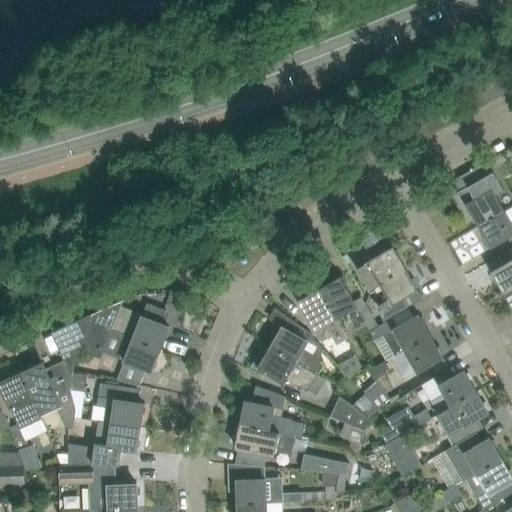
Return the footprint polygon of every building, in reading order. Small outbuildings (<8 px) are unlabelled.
[(511,73),(509,68),(497,75),(507,93),(511,90),(511,73)] [(496,99),(507,93),(497,75),(486,81),(496,99)] [(486,81),(475,87),(486,105),(496,99),(486,81)] [(486,105),(475,87),(464,93),(475,111),(486,105)] [(464,93),(454,99),(464,117),(475,111),(464,93)] [(443,105),(453,123),(464,117),(454,99),(443,105)] [(443,105),(432,111),(442,130),(453,123),(443,105)] [(431,136),(442,130),(432,111),(421,117),(431,136)] [(421,117),(411,123),(421,141),(431,136),(421,117)] [(410,148),(421,141),(411,123),(400,129),(410,148)] [(374,141),(361,148),(373,168),(385,162),(374,141)] [(373,168),(361,148),(351,154),(363,174),(373,168)] [(351,154),(341,159),(353,180),(363,174),(351,154)] [(341,159),(330,166),(342,186),(353,180),(341,159)] [(331,192),(342,186),(330,166),(320,172),(331,192)] [(320,172),(309,178),(320,198),(331,192),(320,172)] [(460,191),(457,193),(465,206),(467,204),(480,225),(505,210),(496,194),(503,190),(493,172),(460,191)] [(310,204),(320,198),(309,178),(299,184),(310,204)] [(299,184),(288,189),(300,210),(310,204),(299,184)] [(288,189),(277,195),(289,216),(300,210),(288,189)] [(277,195),(268,201),(279,221),(289,216),(277,195)] [(279,221),(268,201),(257,207),(268,228),(279,221)] [(511,206),(505,210),(480,225),(485,234),(489,241),(492,246),(509,236),(511,234),(511,222),(511,221),(511,220),(511,206)] [(237,223),(247,240),(257,234),(248,217),(237,223)] [(376,246),(388,239),(379,223),(367,230),(376,246)] [(371,293),(372,291),(381,283),(406,269),(393,248),(357,269),(371,293)] [(511,261),(493,272),(505,293),(511,288),(511,261)] [(382,299),(376,302),(379,306),(385,316),(407,303),(403,297),(413,292),(417,289),(406,269),(381,283),(388,295),(382,299)] [(356,306),(354,303),(340,279),(321,290),(337,318),(347,312),(357,329),(365,324),(359,314),(355,307),(356,306)] [(337,318),(321,290),(300,302),(321,341),(332,335),(325,324),(337,318)] [(362,296),(353,301),(354,303),(356,306),(355,307),(359,314),(369,308),(362,296)] [(111,330),(122,301),(91,315),(89,321),(111,330)] [(147,303),(134,338),(160,349),(169,326),(162,323),(167,311),(147,303)] [(369,308),(359,314),(365,324),(366,324),(370,331),(379,326),(369,308)] [(43,364),(22,373),(40,412),(61,403),(58,397),(70,392),(70,389),(73,370),(80,349),(89,321),(91,315),(53,333),(66,362),(46,371),(43,364)] [(379,326),(370,331),(376,340),(383,336),(394,355),(405,349),(406,351),(431,336),(419,315),(401,325),(398,327),(393,317),(379,326)] [(89,321),(80,349),(101,357),(111,330),(89,321)] [(283,327),(272,346),(318,374),(322,368),(324,364),(320,361),(317,359),(322,350),(307,341),(300,337),(283,327)] [(124,335),(115,357),(125,361),(152,371),(160,349),(134,338),(124,335)] [(431,336),(406,351),(418,371),(443,357),(431,336)] [(318,374),(272,346),(270,349),(265,346),(254,364),(260,367),(259,368),(288,385),(290,381),(308,392),(318,374)] [(356,355),(339,364),(346,378),(363,368),(356,355)] [(385,360),(371,368),(377,378),(391,370),(385,360)] [(87,373),(73,370),(70,389),(84,392),(87,373)] [(21,428),(43,418),(40,412),(22,373),(17,371),(6,376),(4,382),(0,383),(21,428)] [(452,406),(477,391),(465,371),(447,381),(440,385),(444,392),(430,401),(438,414),(452,406)] [(378,380),(364,391),(367,394),(379,409),(390,400),(378,380)] [(140,427),(144,403),(123,400),(125,388),(102,385),(99,406),(106,407),(104,422),(112,423),(140,427)] [(295,436),(301,437),(304,424),(291,422),(291,420),(272,416),(274,408),(283,409),(285,396),(258,386),(257,386),(254,402),(246,401),(241,424),(296,435),(295,436)] [(454,446),(470,436),(465,426),(489,412),(477,391),(452,406),(438,414),(450,435),(448,436),(454,446)] [(330,417),(355,426),(363,430),(368,417),(340,396),(330,417)] [(426,408),(413,416),(419,425),(431,418),(426,408)] [(75,409),(74,418),(88,420),(89,411),(75,409)] [(0,411),(0,428),(1,431),(11,427),(3,410),(0,411)] [(87,429),(88,420),(74,418),(73,427),(87,429)] [(100,421),(94,465),(113,465),(118,465),(121,448),(137,451),(140,427),(112,423),(104,422),(100,421)] [(296,435),(241,424),(236,448),(275,456),(276,452),(291,455),(295,436),(301,437),(295,436),(296,435)] [(361,441),(363,430),(355,426),(350,438),(361,441)] [(477,474),(502,459),(490,438),(483,442),(477,432),(470,436),(454,446),(445,451),(463,481),(477,474)] [(403,475),(417,467),(400,437),(386,445),(403,475)] [(28,444),(19,448),(21,452),(26,466),(27,469),(42,467),(33,442),(28,444)] [(21,452),(7,452),(7,466),(25,466),(26,466),(21,452)] [(304,452),(301,467),(322,469),(339,471),(348,472),(350,461),(304,452)] [(482,484),(472,489),(479,500),(483,508),(508,494),(511,492),(506,484),(511,480),(511,476),(502,459),(477,474),(482,484)] [(93,465),(92,465),(60,466),(60,482),(92,481),(94,509),(97,509),(138,508),(137,484),(113,485),(113,465),(93,465)] [(25,466),(0,466),(0,484),(26,484),(25,466)] [(339,471),(322,469),(323,485),(326,484),(327,492),(327,500),(338,499),(337,484),(339,471)] [(237,480),(238,503),(266,502),(265,479),(237,480)] [(456,484),(443,492),(448,502),(462,494),(456,484)] [(302,493),(290,493),(291,501),(305,501),(327,500),(327,492),(302,493)] [(36,511),(36,502),(24,503),(24,511),(36,511)] [(238,511),(266,511),(266,502),(238,503),(238,511)] [(431,511),(427,503),(425,504),(411,511),(431,511)]
